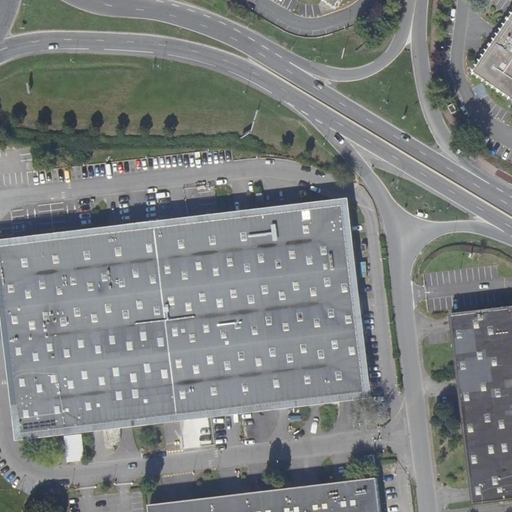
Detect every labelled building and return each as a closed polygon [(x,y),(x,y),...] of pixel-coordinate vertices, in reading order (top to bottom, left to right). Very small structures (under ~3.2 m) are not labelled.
[(379,14),(368,24),(378,34),(389,24),(379,14)] [(511,17),(476,72),(511,96),(511,17)] [(447,106),(451,113),(456,111),(452,104),(447,106)] [(99,235),(1,247),(23,435),(65,430),(106,425),(134,422),(192,415),(223,411),(246,408),(292,403),(321,400),(354,396),(368,394),(345,206),(293,212),(268,215),(242,218),(214,221),(176,226),(140,230),(99,235)] [(511,309),(452,317),(473,490),(475,505),(511,500),(511,309)] [(381,511),(378,480),(349,483),(337,485),(306,488),(257,494),(233,497),(188,503),(169,505),(151,507),(151,511),(381,511)]
